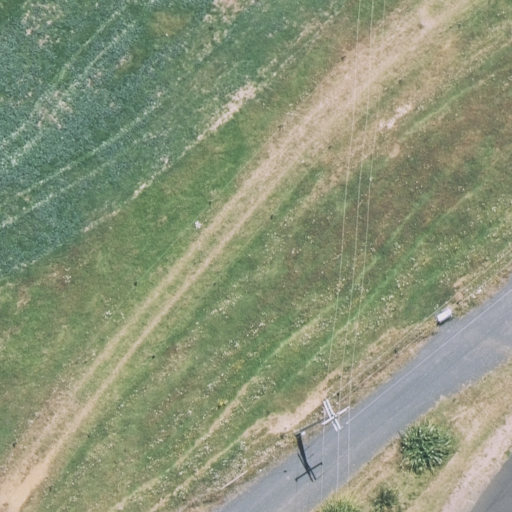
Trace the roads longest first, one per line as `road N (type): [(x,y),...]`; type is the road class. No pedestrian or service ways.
road 1 (track): [(0,509),(191,262),(370,65),(451,0)]
road 2 (unclassified): [(265,511),(511,328)]
